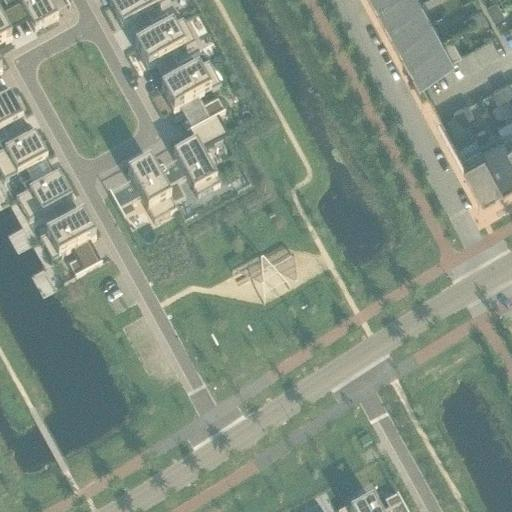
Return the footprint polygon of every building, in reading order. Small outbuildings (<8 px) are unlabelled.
[(19,7),(14,0),(0,0),(7,14),(19,7)] [(14,0),(19,7),(34,35),(57,22),(45,0),(14,0)] [(122,0),(108,8),(121,31),(151,14),(164,6),(160,0),(122,0)] [(419,0),(381,0),(376,3),(386,22),(421,2),(419,0)] [(490,14),(500,8),(496,1),(486,7),(490,14)] [(432,21),(421,2),(386,22),(397,41),(432,21)] [(490,14),(493,21),(504,15),(500,8),(490,14)] [(474,23),(484,17),(480,10),(470,16),(474,23)] [(484,17),(474,23),(478,30),(488,24),(484,17)] [(165,19),(150,27),(157,39),(171,30),(165,19)] [(432,21),(397,41),(407,60),(407,59),(442,40),(432,21)] [(0,48),(11,43),(0,23),(0,48)] [(157,39),(134,51),(147,73),(177,57),(177,56),(190,49),(182,34),(178,27),(171,30),(157,39)] [(451,36),(442,40),(407,59),(418,79),(461,55),(451,36)] [(184,65),(176,70),(182,81),(190,77),(184,65)] [(182,81),(160,93),(173,116),(203,99),(216,92),(208,77),(208,76),(204,69),(190,77),(182,81)] [(511,92),(507,84),(501,88),(507,98),(511,95),(511,92)] [(507,98),(501,88),(495,91),(501,102),(507,98)] [(0,133),(22,122),(9,98),(0,103),(0,133)] [(217,104),(202,113),(209,125),(216,121),(223,117),(217,104)] [(473,117),(467,106),(460,110),(466,121),(473,117)] [(459,124),(466,121),(460,110),(453,114),(459,124)] [(193,146),(172,158),(189,188),(196,201),(212,192),(212,193),(219,189),(200,155),(227,140),(216,121),(209,125),(188,136),(193,146)] [(511,156),(511,132),(502,138),(511,156)] [(511,156),(502,138),(499,133),(479,145),(482,149),(501,184),(511,177),(511,156)] [(2,156),(0,157),(0,178),(4,185),(16,179),(47,162),(34,139),(11,151),(2,156)] [(6,143),(0,146),(0,152),(2,156),(11,151),(6,143)] [(482,149),(462,160),(481,195),(495,187),(494,186),(500,183),(500,184),(501,184),(482,149)] [(149,166),(126,178),(143,209),(143,208),(151,222),(166,213),(173,209),(173,208),(164,193),(149,166)] [(26,196),(15,203),(18,207),(28,226),(41,219),(71,202),(58,179),(36,191),(26,196)] [(31,183),(22,188),(26,196),(36,191),(31,183)] [(176,187),(164,193),(173,208),(184,202),(176,187)] [(122,222),(134,215),(130,207),(118,214),(122,222)] [(51,237),(39,244),(42,251),(43,251),(51,266),(64,259),(95,242),(82,220),(60,232),(51,237)] [(51,237),(60,232),(55,223),(46,228),(51,237)] [(68,269),(75,281),(75,282),(83,277),(76,265),(68,269)] [(372,444),(368,436),(359,442),(363,449),(372,444)] [(353,507),(346,511),(376,511),(369,499),(353,507)] [(397,499),(385,505),(388,511),(391,511),(402,507),(397,499)]
